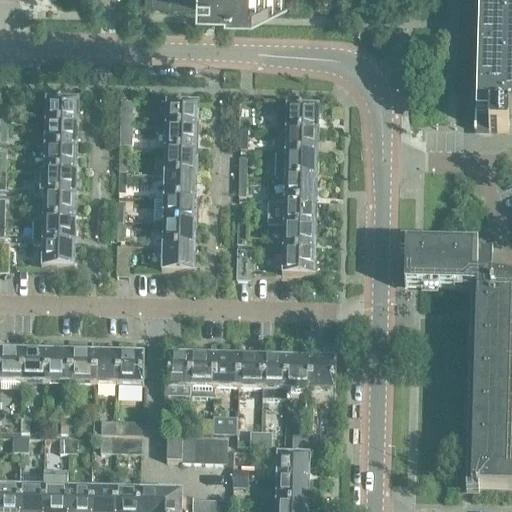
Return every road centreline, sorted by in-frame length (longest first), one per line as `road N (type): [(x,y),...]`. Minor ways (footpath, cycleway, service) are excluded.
road 1 (unclassified): [(380,319),(379,115),(372,85),(354,71),(318,60),(0,51)]
road 2 (residential): [(0,305),(380,319)]
road 3 (unclassified): [(374,511),(380,319)]
